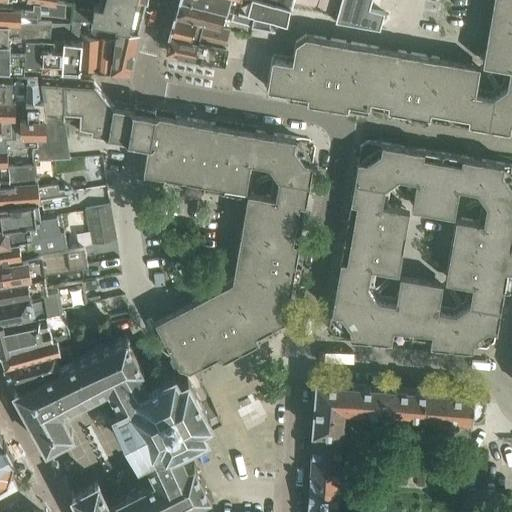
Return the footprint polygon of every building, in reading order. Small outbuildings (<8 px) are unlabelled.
[(0,0),(0,5),(34,9),(35,0),(0,0)] [(35,0),(34,9),(0,5),(0,19),(70,24),(71,3),(56,1),(49,0),(35,0)] [(116,27),(138,29),(143,9),(146,0),(104,0),(104,5),(98,4),(94,4),(92,22),(117,23),(116,27)] [(179,0),(176,13),(219,26),(224,7),(195,0),(179,0)] [(195,0),(224,7),(237,11),(239,0),(195,0)] [(224,7),(219,26),(232,29),(233,28),(252,34),(253,22),(271,26),(271,18),(287,23),(290,9),(293,9),(293,6),(271,0),(239,0),(237,11),(224,7)] [(293,60),(274,57),(273,57),(272,57),(266,87),(288,91),(309,94),(318,96),(323,97),(334,99),(339,100),(351,102),(369,105),(389,108),(399,110),(403,111),(415,113),(419,113),(429,115),(479,124),(484,125),(488,125),(510,129),(511,123),(511,0),(493,0),(483,62),(502,66),(505,66),(503,82),(499,84),(496,87),(492,89),(477,86),(477,83),(480,64),(440,57),(399,50),(379,47),(351,42),(331,38),(326,37),(306,34),(296,41),(294,55),(293,57),(294,57),(293,60)] [(271,0),(293,6),(293,9),(295,0),(271,0)] [(342,0),(339,13),(337,21),(380,29),(384,13),(369,9),(371,0),(342,0)] [(232,29),(219,26),(176,13),(170,33),(230,49),(230,47),(228,46),(232,29)] [(55,46),(65,47),(65,43),(69,43),(70,24),(0,19),(0,39),(27,41),(46,41),(55,42),(55,46)] [(87,44),(85,70),(98,70),(100,26),(70,24),(69,43),(87,44)] [(116,27),(100,26),(98,70),(113,70),(116,27)] [(116,27),(113,70),(130,70),(139,30),(138,29),(116,27)] [(230,49),(170,33),(165,51),(221,61),(221,64),(227,64),(230,49)] [(27,41),(0,39),(0,68),(9,69),(26,68),(27,41)] [(26,68),(45,69),(46,41),(27,41),(26,68)] [(55,42),(46,41),(45,69),(64,69),(65,47),(55,46),(55,42)] [(80,70),(85,70),(87,44),(69,43),(65,43),(65,47),(64,69),(80,70)] [(0,94),(42,93),(38,78),(13,77),(0,76),(0,94)] [(65,80),(41,78),(48,101),(44,100),(47,113),(48,118),(48,133),(40,133),(41,146),(53,145),(54,159),(70,157),(65,118),(65,112),(65,80)] [(96,134),(109,136),(114,106),(112,103),(94,81),(65,80),(65,112),(80,113),(80,126),(97,129),(96,134)] [(0,114),(47,113),(44,100),(42,93),(0,94),(0,114)] [(114,106),(109,136),(116,138),(136,141),(148,143),(144,171),(246,188),(250,170),(251,164),(250,164),(251,160),(269,164),(279,178),(278,183),(278,184),(278,185),(276,196),(267,194),(248,191),(241,232),(233,278),(211,290),(155,319),(179,365),(183,366),(189,368),(229,348),(231,343),(230,342),(236,338),(242,335),(243,336),(248,338),(286,317),(294,273),(291,268),(290,268),(292,255),(293,255),(298,252),(313,161),(304,159),(295,146),(296,137),(274,133),(274,137),(268,136),(265,132),(145,111),(114,106)] [(0,134),(40,133),(48,133),(48,118),(47,113),(0,114),(0,134)] [(40,133),(0,134),(0,147),(41,146),(40,133)] [(381,338),(392,339),(393,333),(431,337),(430,343),(441,344),(446,341),(451,341),(451,345),(473,347),(473,346),(474,342),(474,337),(488,327),(497,329),(501,307),(497,306),(498,301),(502,298),(504,288),(509,260),(510,255),(511,241),(511,163),(483,159),(482,162),(477,162),(473,157),(414,147),(409,150),(404,149),(404,145),(369,139),(361,145),(355,181),(358,181),(357,186),(353,190),(351,200),(347,221),(345,239),(344,240),(339,270),(343,274),(342,279),(338,279),(329,326),(335,334),(371,337),(372,334),(377,334),(381,338)] [(41,146),(0,147),(0,162),(54,159),(53,145),(41,146)] [(102,154),(94,157),(96,165),(93,166),(96,178),(108,174),(102,154)] [(0,182),(40,178),(56,176),(54,159),(0,162),(0,182)] [(0,201),(32,198),(34,199),(66,192),(66,187),(61,188),(60,181),(41,184),(40,178),(0,182),(0,201)] [(32,198),(0,201),(0,226),(38,218),(35,204),(43,203),(44,207),(73,201),(71,192),(66,192),(34,199),(32,198)] [(85,214),(90,244),(117,238),(112,205),(85,210),(86,214),(85,214)] [(0,243),(30,238),(32,251),(70,245),(63,213),(38,218),(0,226),(0,243)] [(30,238),(0,243),(0,257),(32,251),(30,238)] [(0,281),(46,273),(46,271),(88,263),(85,245),(0,261),(0,281)] [(46,273),(0,281),(0,299),(49,290),(49,287),(46,273)] [(49,290),(0,299),(0,316),(36,310),(37,313),(64,307),(87,302),(83,280),(65,284),(49,287),(49,290)] [(0,348),(1,352),(55,338),(60,337),(70,334),(64,307),(37,313),(36,310),(0,316),(0,348)] [(73,360),(46,373),(43,371),(12,380),(16,388),(14,389),(14,390),(16,393),(25,409),(26,412),(33,425),(35,428),(44,444),(46,447),(49,445),(69,435),(70,435),(73,434),(73,433),(71,430),(61,411),(108,385),(120,408),(115,411),(117,416),(122,413),(142,451),(137,453),(139,458),(145,455),(157,479),(125,496),(109,504),(100,484),(98,481),(94,482),(94,483),(81,490),(75,493),(73,494),(72,494),(72,495),(74,498),(81,511),(176,511),(212,492),(194,459),(188,463),(179,446),(206,431),(202,423),(211,418),(209,414),(190,378),(188,374),(179,379),(175,371),(174,371),(148,385),(139,369),(144,366),(126,334),(110,342),(73,360)] [(55,338),(1,352),(5,366),(63,350),(60,337),(55,338)] [(46,373),(73,360),(72,348),(63,350),(5,366),(10,380),(12,380),(43,371),(46,373)] [(337,511),(342,439),(350,440),(352,409),(473,418),(479,419),(484,415),(486,409),(487,404),(485,398),(481,393),(317,381),(313,430),(313,431),(311,473),(310,474),(307,511),(337,511)] [(0,478),(7,474),(8,473),(8,472),(7,471),(6,470),(9,458),(11,459),(12,459),(13,458),(13,456),(0,431),(0,478)] [(268,435),(233,453),(237,462),(236,484),(277,482),(280,443),(268,435)] [(236,484),(234,503),(276,501),(277,482),(236,484)] [(234,503),(233,511),(275,511),(276,501),(234,503)]
